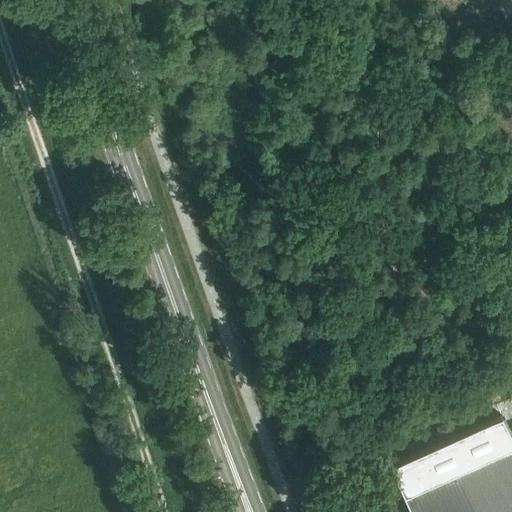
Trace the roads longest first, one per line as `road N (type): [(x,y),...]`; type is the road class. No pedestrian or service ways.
road 1 (primary): [(253,511),(70,0)]
road 2 (track): [(169,511),(0,12)]
